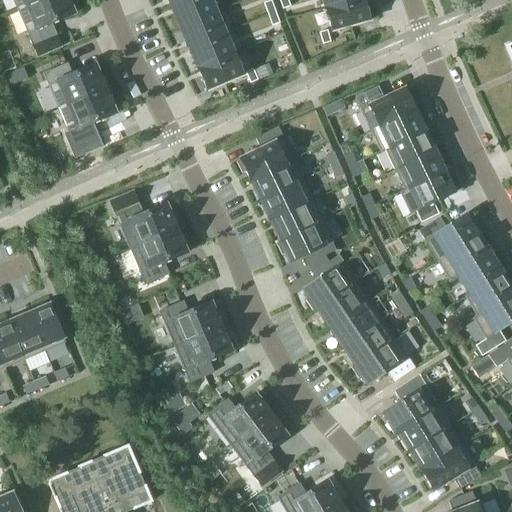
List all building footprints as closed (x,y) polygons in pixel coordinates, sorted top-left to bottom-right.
[(10,0),(16,12),(42,0),(10,0)] [(69,0),(42,0),(16,12),(36,59),(60,49),(49,26),(73,15),(69,5),(71,4),(69,0)] [(208,0),(183,0),(169,6),(179,28),(214,12),(208,0)] [(270,0),(262,3),(266,15),(274,12),(270,0)] [(286,0),(277,0),(281,9),(289,6),(286,0)] [(321,0),(324,9),(356,0),(321,0)] [(361,0),(356,0),(324,9),(331,31),(368,21),(361,0)] [(214,12),(179,28),(188,49),(223,33),(214,12)] [(274,12),(266,15),(271,26),(278,23),(274,12)] [(327,32),(319,34),(322,45),(330,43),(327,32)] [(223,33),(188,49),(197,70),(232,55),(223,33)] [(232,55),(197,70),(206,91),(242,76),(232,55)] [(65,66),(42,76),(58,111),(107,90),(101,76),(98,77),(94,67),(70,77),(65,66)] [(252,70),(245,73),(250,85),(257,81),(253,71),(252,70)] [(376,89),(354,100),(370,132),(413,111),(408,101),(413,99),(408,89),(404,91),(403,90),(381,100),(376,89)] [(107,90),(58,111),(68,135),(64,136),(74,160),(101,149),(91,125),(115,115),(110,105),(113,104),(107,90)] [(339,101),(322,109),(326,118),(343,110),(339,101)] [(413,111),(370,132),(380,153),(423,132),(413,111)] [(240,161),(236,163),(241,175),(245,173),(250,181),(293,160),(278,128),(277,128),(254,140),(259,149),(239,159),(240,160),(240,161)] [(423,132),(380,153),(380,154),(385,151),(394,171),(433,153),(423,132)] [(333,152),(325,155),(330,167),(338,164),(333,152)] [(349,152),(342,155),(347,167),(354,164),(349,152)] [(433,153),(394,171),(403,190),(399,192),(400,194),(443,173),(433,153)] [(293,160),(250,181),(259,202),(303,181),(293,160)] [(338,164),(330,167),(335,179),(343,175),(338,164)] [(354,164),(347,167),(352,179),(360,175),(354,164)] [(443,173),(400,194),(410,215),(453,194),(449,185),(452,183),(446,172),(443,173)] [(303,181),(259,202),(269,223),(313,201),(303,181)] [(131,192),(108,202),(129,251),(179,229),(172,214),(170,215),(165,206),(141,216),(131,192)] [(350,195),(343,198),(348,210),(356,206),(350,195)] [(368,195),(360,198),(365,209),(373,206),(368,195)] [(313,201),(269,223),(279,243),(323,222),(313,201)] [(373,206),(365,209),(370,221),(378,218),(373,206)] [(439,219),(417,232),(419,234),(422,240),(423,241),(436,261),(477,236),(480,233),(474,222),(470,225),(464,216),(444,228),(444,226),(440,221),(439,219)] [(279,243),(276,245),(281,256),(285,255),(289,265),(321,250),(324,257),(335,252),(332,244),(333,244),(323,222),(279,243)] [(179,229),(129,251),(144,287),(168,277),(163,265),(187,255),(182,245),(185,244),(179,229)] [(477,236),(436,261),(449,282),(456,277),(489,256),(477,236)] [(334,269),(303,289),(309,298),(305,301),(312,311),(312,312),(316,309),(356,282),(343,263),(338,256),(329,262),(334,269)] [(489,256),(456,277),(468,296),(501,275),(489,256)] [(384,265),(377,269),(382,280),(390,276),(384,265)] [(468,296),(464,299),(477,318),(511,295),(511,291),(501,275),(468,296)] [(409,279),(402,283),(408,294),(415,290),(409,279)] [(356,282),(316,309),(328,328),(369,301),(356,282)] [(399,294),(392,298),(398,309),(405,305),(399,294)] [(511,295),(477,318),(473,320),(486,341),(511,323),(511,295)] [(369,301),(328,328),(341,347),(381,320),(369,301)] [(181,302),(158,312),(173,349),(223,327),(217,312),(214,313),(210,304),(186,314),(181,302)] [(38,311),(29,315),(45,353),(65,344),(49,306),(47,307),(45,304),(36,308),(38,311)] [(405,305),(398,309),(405,320),(412,315),(405,305)] [(426,307),(420,312),(427,322),(433,318),(426,307)] [(8,324),(25,362),(45,353),(29,315),(8,324)] [(433,318),(427,322),(434,333),(440,328),(433,318)] [(381,320),(341,347),(354,366),(394,340),(381,320)] [(0,359),(5,370),(25,362),(8,324),(7,324),(5,321),(0,322),(0,359)] [(223,327),(173,349),(189,385),(213,375),(208,363),(231,353),(227,343),(230,342),(223,327)] [(354,366),(350,369),(357,379),(361,377),(367,386),(387,373),(394,384),(414,370),(408,359),(394,340),(354,366)] [(482,343),(475,347),(482,358),(488,354),(482,343)] [(494,353),(488,358),(495,368),(502,363),(494,353)] [(65,370),(53,375),(57,382),(68,378),(65,370)] [(399,404),(384,413),(389,422),(386,424),(392,435),(396,433),(437,408),(424,388),(418,377),(392,393),(399,404)] [(34,383),(37,391),(48,386),(45,378),(34,383)] [(26,396),(37,391),(34,383),(23,388),(26,396)] [(0,397),(0,406),(9,403),(5,395),(0,397)] [(226,401),(205,416),(229,448),(273,415),(263,402),(261,404),(254,395),(233,411),(226,401)] [(471,399),(464,403),(471,414),(478,409),(471,399)] [(437,408),(396,433),(408,453),(449,428),(437,408)] [(478,409),(471,414),(478,424),(485,419),(478,409)] [(497,409),(490,414),(497,424),(504,419),(497,409)] [(273,415),(229,448),(253,479),(260,488),(280,473),(274,464),(266,454),(287,438),(280,430),(282,428),(273,415)] [(504,419),(497,424),(505,434),(511,429),(504,419)] [(449,428),(408,453),(420,472),(460,447),(449,428)] [(460,447),(420,472),(432,493),(452,481),(458,491),(480,478),(460,447)] [(130,511),(151,503),(127,448),(78,469),(78,470),(47,483),(59,511),(130,511)] [(298,485),(276,497),(284,511),(329,511),(343,504),(335,490),(332,492),(327,482),(304,496),(298,485)] [(451,511),(483,511),(480,502),(476,504),(471,492),(447,502),(451,511)] [(19,511),(12,494),(0,499),(0,511),(19,511)] [(237,494),(228,501),(234,510),(244,503),(237,494)]
